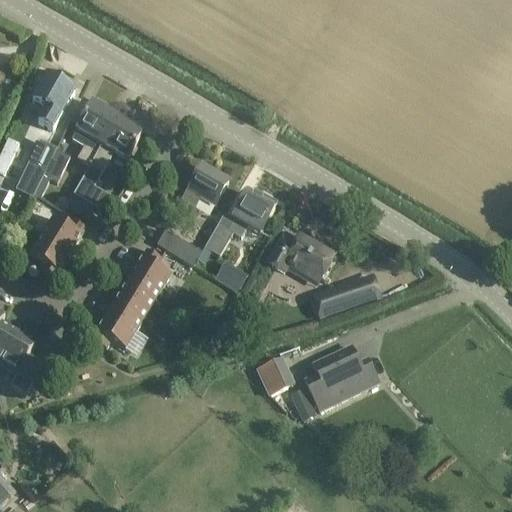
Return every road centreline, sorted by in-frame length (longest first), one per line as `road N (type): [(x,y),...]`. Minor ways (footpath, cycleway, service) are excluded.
road 1 (tertiary): [(511,317),(408,233),(194,107)]
road 2 (residential): [(0,282),(42,306),(78,298),(194,107)]
road 3 (tertiary): [(194,107),(9,0)]
